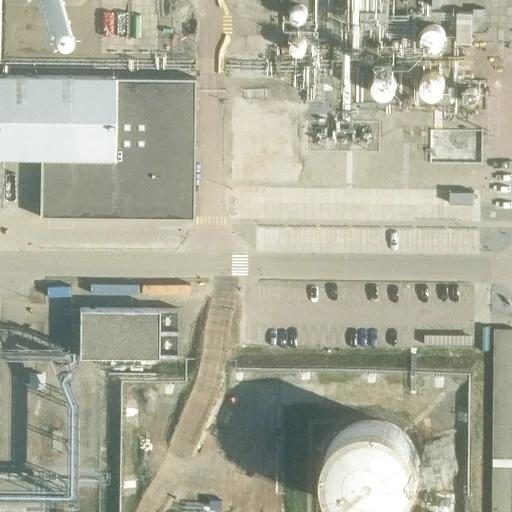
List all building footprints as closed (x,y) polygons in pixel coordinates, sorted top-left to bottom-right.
[(463,3),(463,39),(481,39),(481,3),(463,3)] [(457,9),(432,10),(433,37),(458,37),(457,9)] [(302,26),(298,46),(313,48),(316,29),(302,26)] [(438,96),(463,65),(445,51),(421,82),(438,96)] [(392,97),(414,67),(393,52),(372,82),(392,97)] [(194,78),(0,75),(0,157),(39,158),(39,217),(193,218),(194,78)] [(177,357),(177,309),(78,308),(77,356),(177,357)] [(511,322),(500,323),(499,508),(511,508),(511,322)] [(420,477),(421,466),(420,455),(417,446),(413,438),(407,431),(399,424),(390,419),(383,417),(373,416),(363,417),(354,419),(346,423),(337,429),(330,437),(326,445),(323,454),(321,464),(322,472),(324,482),(329,491),(334,499),(342,506),(352,511),(353,511),(389,511),(397,508),(405,502),(412,494),(416,487),(420,477)]
